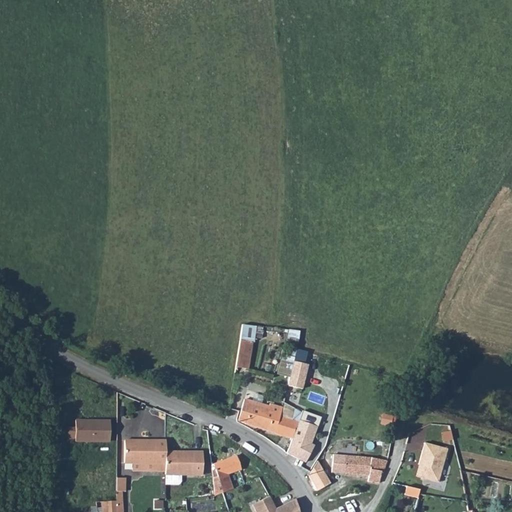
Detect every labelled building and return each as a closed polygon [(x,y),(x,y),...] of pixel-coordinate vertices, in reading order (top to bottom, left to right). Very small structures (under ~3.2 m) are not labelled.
[(286,330),(286,354),(297,355),(297,330),(286,330)] [(251,348),(239,346),(234,374),(247,376),(251,348)] [(309,365),(294,362),(292,370),(288,386),(303,390),(309,365)] [(186,391),(160,380),(155,392),(181,402),(186,391)] [(245,407),(239,428),(242,430),(289,445),(294,429),(293,427),(278,423),(280,414),(268,411),(268,414),(245,407)] [(390,425),(392,416),(382,413),(380,422),(390,425)] [(289,445),(286,453),(305,462),(314,445),(309,443),(310,439),(312,440),(316,426),(298,420),(289,445)] [(73,435),(65,435),(65,448),(106,448),(106,428),(72,428),(73,435)] [(164,477),(163,457),(163,447),(121,449),(123,471),(131,470),(131,478),(164,477)] [(446,454),(423,448),(418,470),(419,470),(416,482),(437,487),(446,454)] [(200,456),(163,457),(164,477),(164,480),(164,489),(177,489),(179,487),(179,480),(201,479),(200,456)] [(367,489),(378,491),(380,480),(382,481),(385,468),(369,465),(332,463),(331,481),(368,483),(367,489)] [(218,504),(223,502),(233,498),(228,483),(239,479),(234,464),(213,471),(217,483),(219,490),(214,492),(218,504)] [(124,487),(116,487),(116,499),(122,499),(125,498),(124,487)] [(415,495),(407,491),(404,497),(412,501),(415,495)]
